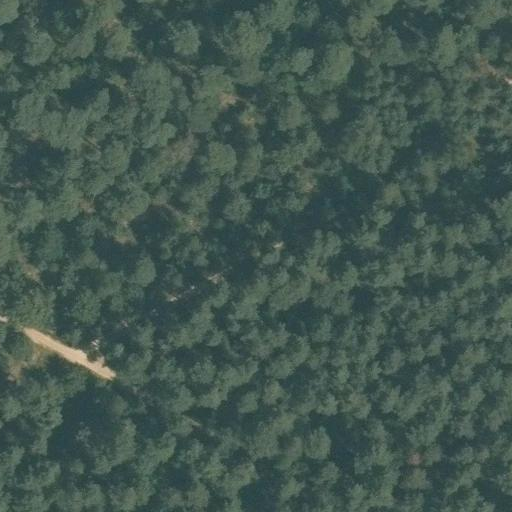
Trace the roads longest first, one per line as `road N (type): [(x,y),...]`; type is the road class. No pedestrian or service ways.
road 1 (track): [(0,396),(299,236),(511,199)]
road 2 (track): [(351,511),(0,312)]
